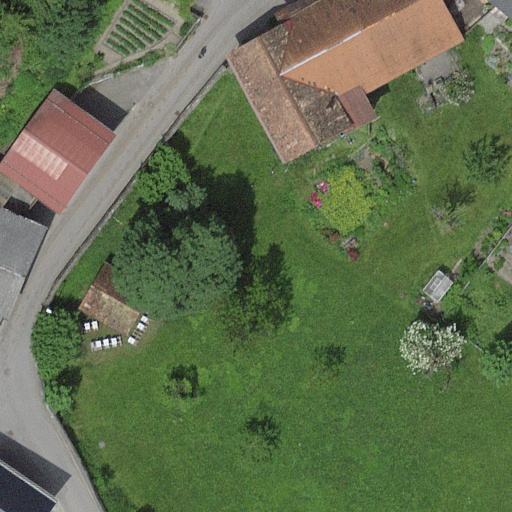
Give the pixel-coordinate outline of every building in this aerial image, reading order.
[(156,0),(183,15),(189,0),(156,0)] [(299,0),(271,16),(276,26),(222,55),(277,164),(373,118),(361,95),(459,42),(440,7),(447,0),(299,0)] [(511,0),(482,0),(511,27),(511,0)] [(48,91),(0,164),(0,206),(23,218),(36,203),(55,216),(112,137),(48,91)] [(0,319),(2,321),(40,230),(0,213),(0,319)] [(76,310),(125,335),(147,293),(98,268),(76,310)] [(0,471),(0,511),(39,511),(46,502),(0,471)]
